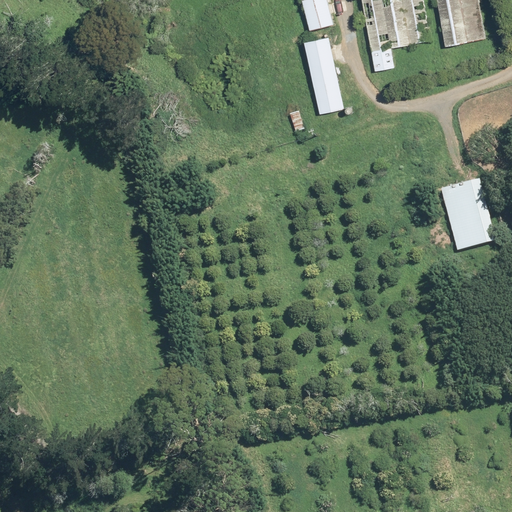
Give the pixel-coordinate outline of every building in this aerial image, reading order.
[(337,24),(330,0),(305,0),(313,30),(337,24)] [(433,41),(425,0),(364,0),(377,71),(397,68),(394,48),(433,41)] [(489,38),(480,0),(437,0),(447,47),(489,38)] [(347,109),(333,37),(308,42),(322,114),(347,109)] [(302,113),(293,115),(298,133),(307,131),(302,113)] [(484,178),(443,189),(459,253),(500,242),(484,178)]
